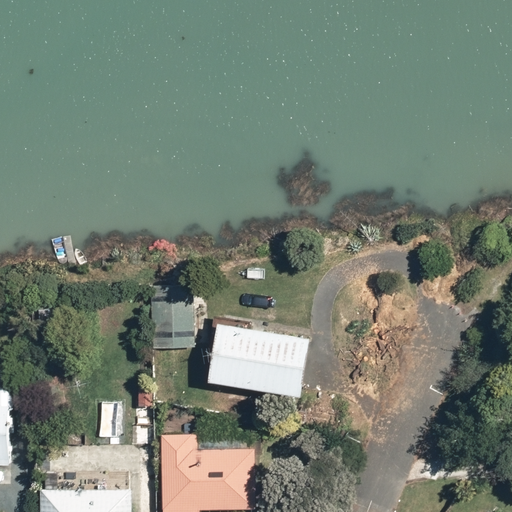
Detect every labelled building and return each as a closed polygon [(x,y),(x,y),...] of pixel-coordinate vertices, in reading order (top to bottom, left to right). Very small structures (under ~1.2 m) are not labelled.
[(197,283),(156,283),(157,344),(198,344),(197,283)] [(319,332),(227,316),(216,374),(308,390),(319,332)] [(0,383),(0,461),(14,462),(14,403),(20,404),(19,399),(18,394),(15,390),(11,386),(7,385),(1,384),(0,383)] [(341,412),(311,405),(307,425),(338,431),(341,412)] [(201,432),(168,432),(168,511),(203,511),(203,505),(260,504),(260,446),(202,447),(201,432)] [(139,511),(138,484),(46,486),(46,511),(139,511)]
